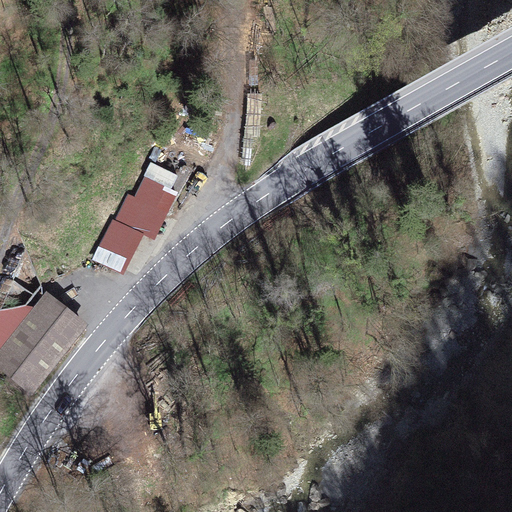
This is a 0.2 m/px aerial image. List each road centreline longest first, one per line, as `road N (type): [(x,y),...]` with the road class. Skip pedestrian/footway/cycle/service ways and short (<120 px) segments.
road 1 (secondary): [(0,493),(82,370),(222,226),(511,52)]
road 2 (track): [(0,256),(64,100),(64,0)]
